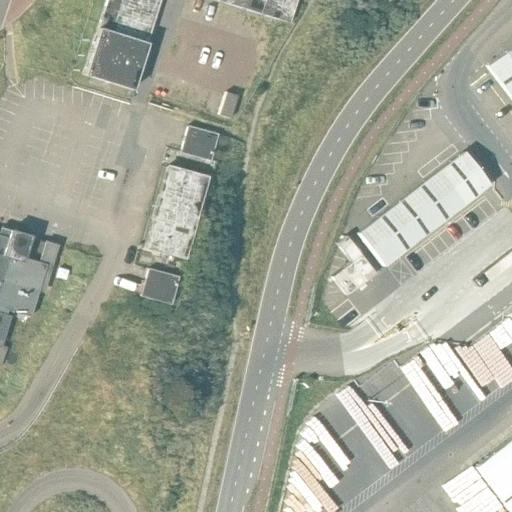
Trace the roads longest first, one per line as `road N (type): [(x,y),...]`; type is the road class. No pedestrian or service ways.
road 1 (unclassified): [(228,511),(304,206),(343,130),(453,0)]
road 2 (unclassified): [(15,511),(31,494),(63,481),(101,489),(122,511)]
